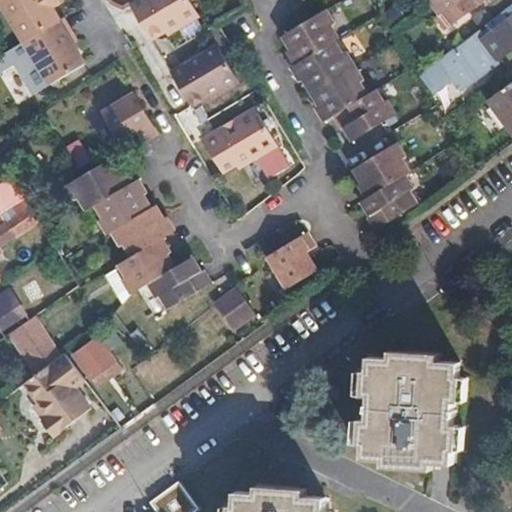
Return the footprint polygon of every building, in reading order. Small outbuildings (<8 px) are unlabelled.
[(61,5),(58,0),(6,0),(2,3),(1,3),(27,43),(53,28),(61,23),(53,8),(61,5)] [(153,37),(198,10),(192,0),(139,0),(133,4),(152,36),(153,37)] [(440,14),(449,27),(485,0),(435,0),(432,2),(426,7),(434,18),(440,14)] [(343,34),(335,21),(340,18),(332,4),(288,30),(296,44),(293,46),(301,60),(336,38),(343,34)] [(495,32),(511,20),(511,9),(511,8),(489,24),(495,32)] [(449,27),(440,14),(434,18),(443,31),(449,27)] [(348,31),(340,18),(335,21),(343,34),(348,31)] [(74,33),(66,20),(61,23),(53,28),(78,71),(86,66),(75,46),(69,36),(74,33)] [(461,90),(511,51),(511,20),(495,32),(486,39),(482,34),(468,45),(472,51),(460,60),(453,50),(443,58),(461,90)] [(78,71),(53,28),(27,43),(52,86),(78,71)] [(80,43),(74,33),(69,36),(75,46),(80,43)] [(351,48),(343,34),(336,38),(345,52),(351,48)] [(315,87),(359,61),(351,48),(345,52),(336,38),(301,60),(296,62),(305,77),(308,75),(315,87)] [(193,103),(239,75),(219,44),(173,71),(193,103)] [(321,103),(329,116),(334,113),(370,91),(363,78),(368,75),(359,61),(315,87),(324,102),(321,103)] [(375,88),(368,75),(363,78),(370,91),(375,88)] [(390,97),(381,84),(375,88),(383,102),(390,97)] [(398,111),(390,97),(383,102),(375,88),(370,91),(334,113),(342,127),(346,125),(354,138),(398,111)] [(137,95),(106,115),(126,146),(143,136),(149,146),(163,137),(137,95)] [(222,135),(260,112),(258,106),(219,130),(222,135)] [(205,139),(225,173),(277,140),(260,112),(222,135),(219,130),(205,139)] [(360,183),(368,196),(406,172),(408,171),(401,159),(407,155),(397,141),(356,167),(364,180),(360,183)] [(414,167),(407,155),(401,159),(408,171),(414,167)] [(93,208),(126,188),(119,176),(116,177),(108,164),(62,192),(71,206),(76,203),(84,214),(87,212),(93,208)] [(417,202),(409,190),(415,186),(406,172),(368,196),(362,200),(370,213),(367,215),(376,228),(417,202)] [(0,215),(2,214),(29,197),(19,180),(0,192),(0,215)] [(95,225),(104,240),(109,237),(150,211),(142,198),(144,197),(136,183),(126,188),(93,208),(101,221),(95,225)] [(423,198),(415,186),(409,190),(417,202),(423,198)] [(84,214),(76,203),(71,206),(78,218),(84,214)] [(101,221),(93,208),(87,212),(95,225),(101,221)] [(160,241),(173,233),(166,220),(163,222),(155,209),(150,211),(109,237),(116,249),(121,246),(129,260),(160,241)] [(0,246),(16,237),(2,214),(0,215),(0,246)] [(263,257),(282,289),(313,271),(303,255),(313,249),(304,233),(263,257)] [(175,269),(167,257),(169,256),(160,241),(129,260),(124,263),(117,267),(126,281),(120,284),(128,298),(145,287),(175,269)] [(129,260),(121,246),(116,249),(124,263),(129,260)] [(210,284),(202,271),(200,273),(192,259),(175,269),(145,287),(153,300),(158,297),(166,311),(210,284)] [(126,281),(117,267),(112,270),(120,284),(126,281)] [(230,329),(249,313),(232,293),(213,308),(230,329)] [(0,306),(0,332),(26,315),(14,297),(0,306)] [(166,311),(158,297),(153,300),(161,314),(166,311)] [(40,315),(10,332),(29,366),(60,349),(40,315)] [(104,335),(115,352),(131,340),(120,324),(104,335)] [(78,353),(95,377),(101,386),(127,368),(121,360),(115,352),(104,335),(78,353)] [(383,468),(431,471),(431,462),(432,447),(451,447),(455,448),(457,424),(451,424),(452,400),(458,400),(461,376),(457,360),(437,359),(438,350),(389,347),(389,356),(368,354),(368,370),(364,370),(363,395),(369,395),(368,419),(361,419),(359,443),(364,443),(363,458),(383,460),(383,468)] [(95,405),(72,377),(82,369),(69,350),(47,366),(27,382),(51,415),(46,420),(56,434),(95,405)] [(451,447),(432,447),(431,462),(450,463),(451,447)] [(157,511),(196,511),(202,508),(183,480),(150,502),(157,511)] [(311,511),(313,500),(314,493),(265,487),(263,494),(244,492),(242,506),(238,506),(236,511),(311,511)] [(331,511),(332,502),(313,500),(311,511),(331,511)]
